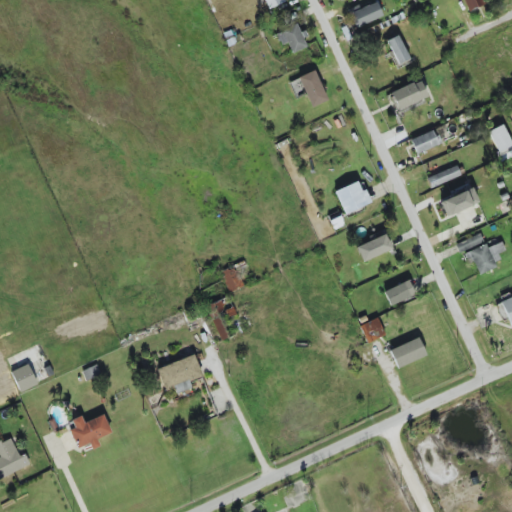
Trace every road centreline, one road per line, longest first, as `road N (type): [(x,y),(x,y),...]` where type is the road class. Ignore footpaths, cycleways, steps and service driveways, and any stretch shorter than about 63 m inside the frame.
road 1 (residential): [(489,378),(315,0)]
road 2 (tertiary): [(199,511),(511,367)]
road 3 (residential): [(216,367),(273,478)]
